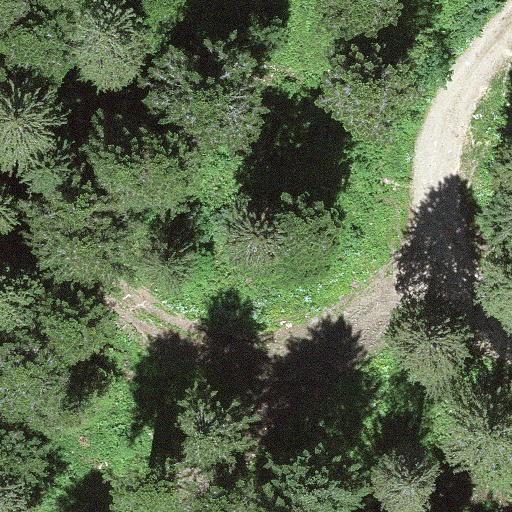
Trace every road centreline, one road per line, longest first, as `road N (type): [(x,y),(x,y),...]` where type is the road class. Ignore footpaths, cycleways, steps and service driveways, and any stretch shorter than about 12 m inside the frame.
road 1 (track): [(0,190),(121,300),(168,328),(263,358),(342,339),(380,310),(438,244)]
road 2 (track): [(511,333),(450,277),(436,205),(438,159),(461,89),(511,21)]
